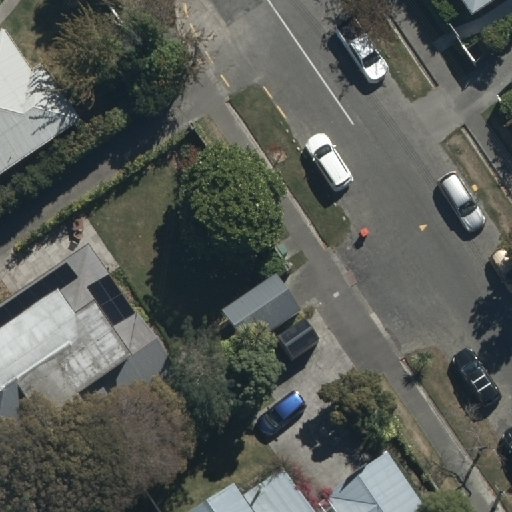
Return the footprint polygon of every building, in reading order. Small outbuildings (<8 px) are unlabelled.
[(511,0),(464,0),(480,23),(511,1),(511,0)] [(0,41),(0,183),(70,138),(4,39),(0,41)] [(97,259),(0,323),(0,501),(180,382),(97,259)] [(224,317),(248,353),(304,316),(280,280),(224,317)] [(224,511),(423,511),(391,462),(315,511),(305,511),(281,475),(224,511)]
